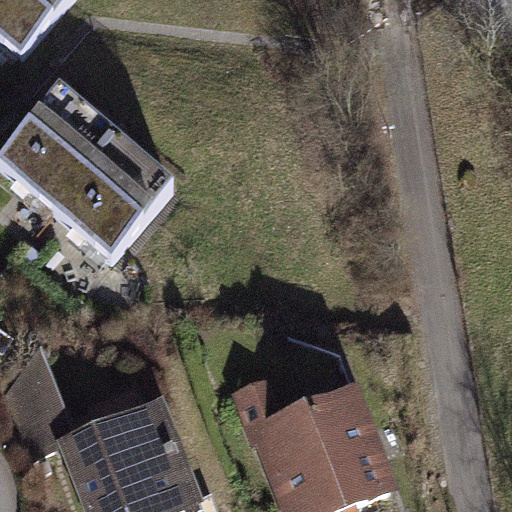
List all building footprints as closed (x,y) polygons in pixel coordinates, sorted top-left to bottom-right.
[(0,0),(0,41),(31,67),(85,0),(0,0)] [(80,94),(15,167),(38,188),(94,237),(123,263),(188,190),(80,94)] [(63,447),(78,441),(47,361),(13,374),(44,454),(63,447)] [(255,435),(286,422),(271,383),(240,396),(255,435)] [(286,511),(348,511),(404,490),(364,391),(286,422),(255,435),(286,511)] [(78,441),(63,447),(88,511),(193,511),(208,506),(168,406),(78,441)]
